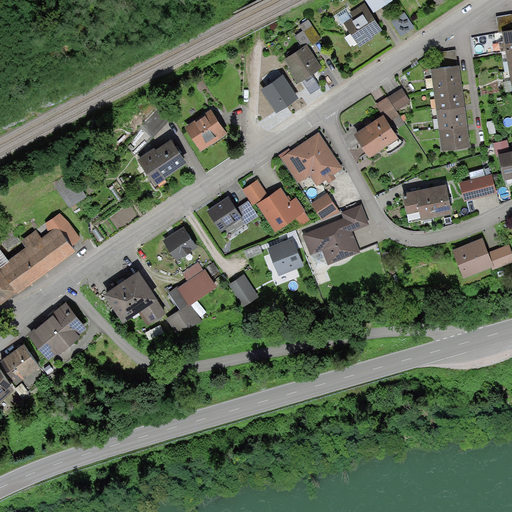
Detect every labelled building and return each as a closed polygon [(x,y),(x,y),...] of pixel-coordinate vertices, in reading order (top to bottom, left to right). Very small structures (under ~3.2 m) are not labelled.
[(382,3),(380,0),(368,0),(374,9),(382,3)] [(356,19),(344,27),(349,33),(346,35),(354,47),(381,29),(369,10),(366,12),(362,6),(352,12),(356,19)] [(408,13),(394,22),(403,35),(416,27),(408,13)] [(499,24),(511,21),(511,16),(511,14),(498,17),(499,24)] [(322,36),(310,19),(302,24),(306,29),(296,36),(304,48),(322,36)] [(511,21),(499,24),(500,31),(504,30),(511,28),(511,21)] [(495,44),(483,45),(484,54),(496,52),(495,44)] [(306,46),(287,60),(302,83),(322,70),(306,46)] [(441,59),(455,57),(454,50),(440,51),(441,59)] [(455,57),(441,59),(442,66),(456,65),(455,57)] [(436,88),(462,85),(459,64),(456,65),(442,66),(434,67),(436,88)] [(282,73),(262,86),(278,110),(298,97),(282,73)] [(439,108),(465,105),(462,85),(436,88),(439,108)] [(398,93),(405,105),(413,101),(406,88),(398,93)] [(405,105),(398,93),(390,97),(398,110),(405,105)] [(398,110),(390,97),(378,105),(385,115),(387,120),(399,112),(398,110)] [(169,113),(158,103),(141,121),(153,132),(169,113)] [(441,128),(467,125),(465,105),(439,108),(441,128)] [(212,111),(188,126),(203,148),(226,133),(212,111)] [(387,120),(385,115),(358,132),(372,154),(398,137),(387,120)] [(467,125),(441,128),(444,148),(470,145),(467,125)] [(319,133),(284,157),(300,181),(313,172),(319,181),(326,176),(330,181),(337,176),(335,172),(343,167),(319,133)] [(154,150),(140,159),(156,182),(185,162),(172,142),(156,153),(154,150)] [(511,150),(499,154),(504,176),(511,173),(511,150)] [(484,168),(470,172),(472,180),(486,176),(484,168)] [(472,180),(462,182),(466,198),(496,190),(492,175),(486,176),(472,180)] [(72,176),(57,186),(70,205),(85,194),(72,176)] [(258,181),(246,189),(251,198),(255,203),(267,195),(258,181)] [(447,186),(404,193),(408,218),(452,211),(447,186)] [(291,204),(281,189),(259,203),(276,228),(297,215),(303,223),(309,219),(297,200),(291,204)] [(339,212),(329,192),(312,203),(324,220),(339,212)] [(237,208),(229,196),(208,211),(221,231),(242,217),(237,208)] [(249,200),(237,208),(242,217),(246,222),(258,214),(249,200)] [(362,204),(344,210),(347,219),(305,235),(313,256),(326,252),(331,265),(364,252),(356,232),(370,227),(362,204)] [(25,239),(31,248),(46,267),(74,248),(71,244),(81,237),(70,222),(60,213),(46,222),(51,234),(43,239),(37,231),(25,239)] [(185,226),(165,239),(177,258),(197,245),(185,226)] [(293,233),(267,243),(279,272),(305,262),(293,233)] [(480,236),(452,248),(463,273),(491,261),(486,249),(480,236)] [(486,249),(491,261),(493,265),(511,256),(511,252),(507,241),(486,249)] [(0,299),(1,301),(46,267),(31,248),(8,265),(6,263),(8,261),(0,250),(0,299)] [(214,261),(207,266),(214,276),(221,271),(214,261)] [(215,286),(199,262),(183,273),(189,281),(181,286),(192,302),(215,286)] [(139,271),(106,293),(124,318),(140,307),(151,323),(167,312),(139,271)] [(244,275),(232,284),(244,301),(256,293),(244,275)] [(200,321),(178,288),(172,293),(183,309),(170,318),(178,331),(200,321)] [(67,306),(34,331),(50,352),(83,327),(67,306)] [(24,345),(2,362),(16,380),(38,362),(24,345)] [(0,368),(0,393),(11,382),(0,368)] [(30,389),(24,382),(16,389),(22,396),(30,389)]
